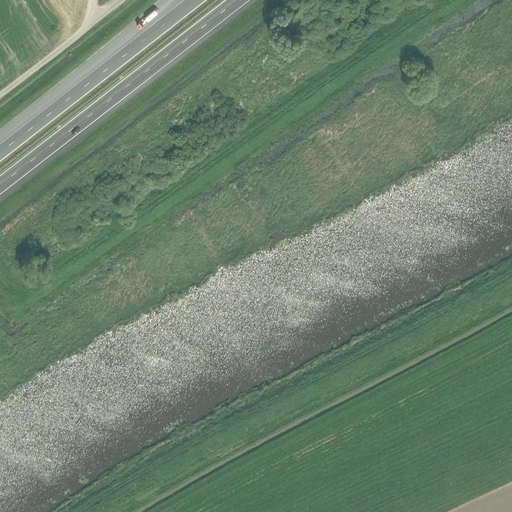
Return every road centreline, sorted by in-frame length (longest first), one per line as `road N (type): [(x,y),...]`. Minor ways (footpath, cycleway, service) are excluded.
road 1 (motorway): [(0,185),(237,0)]
road 2 (motorway): [(195,0),(0,153)]
